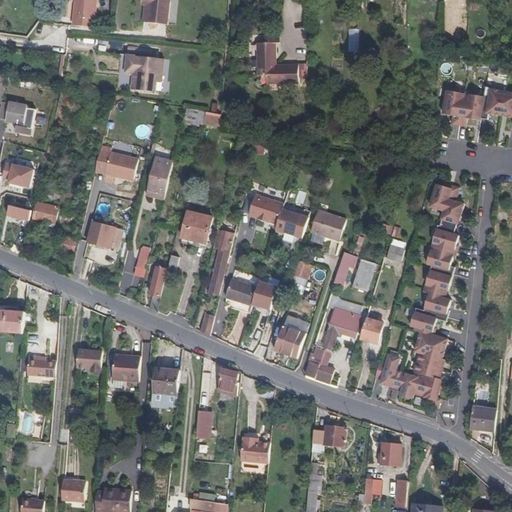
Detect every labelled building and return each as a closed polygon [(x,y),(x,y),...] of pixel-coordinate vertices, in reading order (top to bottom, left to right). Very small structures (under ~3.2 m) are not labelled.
[(97,0),(75,0),(73,26),(94,28),(97,0)] [(170,0),(142,0),(142,5),(145,6),(150,6),(148,23),(168,25),(170,0)] [(359,29),(349,28),(349,51),(358,52),(359,29)] [(280,35),(264,35),(265,44),(276,44),(281,44),(280,35)] [(277,65),(276,44),(265,44),(258,44),(259,76),(267,76),(268,85),(300,84),(299,65),(277,65)] [(165,59),(128,55),(126,73),(135,74),(133,90),(157,93),(158,82),(163,82),(165,59)] [(458,90),(446,88),(445,97),(447,97),(444,115),(454,116),(453,124),(460,125),(460,124),(467,125),(468,118),(481,121),(481,119),(488,120),(489,114),(511,117),(511,93),(495,90),(495,89),(487,87),(485,97),(474,95),(475,94),(465,92),(465,94),(457,93),(458,90)] [(10,103),(2,102),(2,105),(0,113),(0,118),(7,120),(7,121),(18,124),(17,133),(32,136),(37,109),(28,108),(28,106),(10,103)] [(199,110),(187,108),(184,124),(195,127),(196,123),(199,110)] [(207,112),(199,110),(196,123),(204,125),(207,112)] [(221,114),(214,113),(207,112),(204,125),(220,128),(221,114)] [(266,147),(256,145),(254,153),(264,155),(266,147)] [(135,179),(139,159),(111,153),(106,174),(116,176),(116,175),(135,179)] [(174,162),(156,157),(148,190),(166,195),(174,162)] [(38,180),(18,176),(17,181),(19,182),(17,188),(24,189),(25,183),(29,184),(37,185),(38,180)] [(37,185),(29,184),(25,183),(24,189),(24,191),(24,192),(35,194),(37,185)] [(75,187),(66,185),(62,202),(70,204),(75,187)] [(456,202),(461,188),(453,186),(452,189),(441,186),(435,208),(449,212),(452,201),(456,202)] [(166,195),(148,190),(147,196),(165,201),(166,195)] [(283,209),(285,204),(256,195),(250,215),(257,218),(270,222),(278,224),(283,209)] [(465,205),(456,202),(452,201),(449,212),(445,227),(456,231),(460,218),(461,218),(465,205)] [(60,208),(38,202),(34,219),(47,223),(56,225),(60,208)] [(509,206),(499,204),(498,212),(508,213),(509,206)] [(32,211),(11,206),(9,216),(30,221),(32,211)] [(283,209),(278,224),(276,231),(285,234),(286,232),(297,236),(304,215),(283,209)] [(348,220),(319,211),(312,233),(341,242),(348,220)] [(189,212),(182,238),(207,244),(214,218),(189,212)] [(498,212),(497,223),(508,225),(509,213),(508,213),(498,212)] [(88,243),(119,250),(124,230),(93,222),(88,243)] [(393,228),(378,224),(376,232),(391,236),(393,228)] [(455,235),(456,231),(445,227),(442,227),(436,247),(457,253),(459,246),(457,245),(460,236),(455,235)] [(235,234),(219,230),(214,249),(220,250),(209,294),(219,296),(226,265),(228,265),(235,234)] [(78,240),(62,237),(59,247),(68,249),(68,252),(75,254),(78,240)] [(408,243),(393,239),(391,245),(406,250),(408,243)] [(406,250),(391,245),(387,258),(402,263),(406,250)] [(457,253),(436,247),(430,265),(435,266),(434,269),(454,275),(456,268),(451,266),(453,259),(455,259),(457,253)] [(355,269),(358,255),(343,252),(337,283),(346,285),(349,268),(355,269)] [(180,259),(172,256),(168,271),(176,273),(180,259)] [(149,262),(138,259),(134,275),(139,276),(145,278),(149,262)] [(305,293),(312,264),(296,260),(289,289),(305,293)] [(377,264),(362,260),(353,288),(368,292),(377,264)] [(168,270),(157,267),(151,295),(154,296),(150,309),(158,312),(162,298),(161,298),(168,270)] [(454,275),(434,269),(428,290),(433,291),(447,295),(448,291),(449,292),(454,275)] [(253,305),(258,288),(232,280),(228,293),(235,295),(234,299),(253,305)] [(258,288),(253,305),(261,308),(262,307),(272,310),(279,287),(260,281),(258,288)] [(447,295),(433,291),(427,311),(433,313),(449,317),(451,310),(449,310),(452,300),(446,298),(447,295)] [(364,317),(335,309),(325,341),(336,345),(340,333),(356,339),(364,317)] [(433,313),(427,311),(419,309),(414,326),(418,328),(417,331),(423,332),(435,335),(437,328),(435,328),(438,318),(432,316),(433,313)] [(25,313),(2,311),(0,329),(0,331),(24,334),(25,313)] [(432,316),(438,318),(448,321),(449,317),(433,313),(432,316)] [(215,318),(205,315),(201,332),(211,336),(215,318)] [(285,326),(307,334),(311,323),(289,315),(285,326)] [(385,324),(368,318),(361,339),(378,345),(385,324)] [(275,351),(298,359),(307,334),(285,326),(275,351)] [(449,339),(435,335),(423,332),(418,352),(422,353),(443,359),(449,339)] [(325,341),(324,341),(322,346),(318,344),(311,362),(329,368),(337,345),(336,345),(325,341)] [(104,352),(80,349),(78,368),(92,369),(102,370),(104,352)] [(443,359),(422,353),(416,372),(421,374),(431,376),(440,379),(446,360),(443,359)] [(141,357),(116,355),(114,380),(139,382),(141,357)] [(387,386),(395,356),(391,355),(388,368),(380,365),(376,378),(383,380),(382,385),(387,386)] [(402,358),(395,356),(387,386),(392,387),(391,388),(400,390),(405,373),(398,371),(402,358)] [(47,360),(29,359),(28,375),(56,378),(58,361),(47,360)] [(311,362),(306,375),(331,384),(336,371),(329,368),(311,362)] [(181,371),(159,368),(159,377),(156,377),(153,405),(177,407),(181,371)] [(240,373),(223,371),(220,393),(238,396),(240,383),(238,383),(240,373)] [(408,374),(405,373),(400,390),(403,391),(408,374)] [(415,394),(420,377),(408,374),(403,391),(402,396),(414,399),(415,394)] [(426,397),(431,376),(421,374),(420,377),(415,394),(426,397)] [(443,380),(440,379),(431,376),(426,397),(433,400),(434,397),(438,398),(443,380)] [(442,400),(438,398),(434,397),(433,400),(431,406),(439,409),(442,400)] [(498,409),(474,407),(471,430),(497,433),(498,409)] [(214,413),(199,412),(196,438),(211,439),(214,413)] [(348,428),(327,426),(326,431),(315,430),(314,443),(324,445),(345,448),(348,428)] [(259,442),(259,439),(244,437),(242,461),(269,464),(271,443),(259,442)] [(324,445),(314,443),(313,452),(323,453),(324,445)] [(403,445),(383,443),(382,454),(379,454),(378,464),(401,467),(403,445)] [(318,475),(319,463),(312,463),(311,474),(318,475)] [(311,476),(306,511),(307,511),(317,511),(322,478),(311,476)] [(371,505),(374,480),(367,479),(364,504),(371,505)] [(87,482),(65,480),(63,501),(85,503),(87,482)] [(409,482),(398,481),(396,507),(407,508),(409,482)] [(131,511),(133,491),(118,490),(117,494),(105,493),(98,493),(97,511),(102,511),(131,511)] [(228,511),(229,505),(191,499),(190,507),(222,511),(228,511)] [(45,511),(46,501),(23,500),(22,511),(45,511)]
